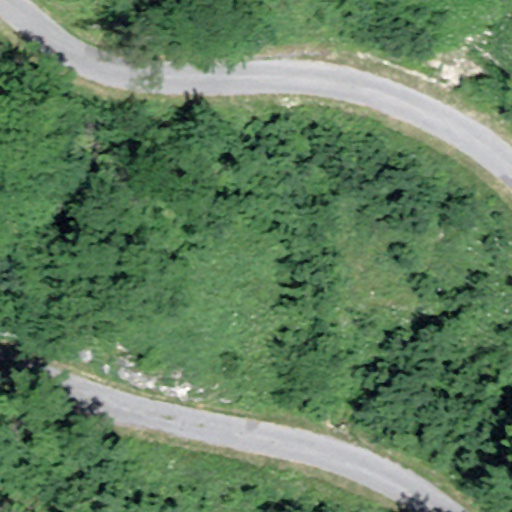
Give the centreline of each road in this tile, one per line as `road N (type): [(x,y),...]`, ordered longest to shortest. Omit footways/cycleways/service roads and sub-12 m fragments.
road 1 (unclassified): [(511,176),(453,126),(409,102),(318,80),(138,77),(61,52),(1,0)]
road 2 (unclassified): [(0,361),(153,427),(350,461),(440,511)]
